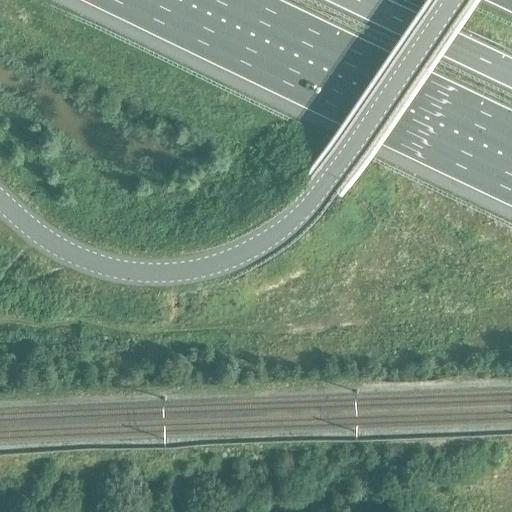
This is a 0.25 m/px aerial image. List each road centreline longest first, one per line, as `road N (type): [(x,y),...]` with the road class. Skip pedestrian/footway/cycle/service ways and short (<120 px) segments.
road 1 (unclassified): [(451,0),(297,219),(246,247),(181,266),(91,259),(0,195)]
road 2 (motorway): [(175,0),(511,159)]
road 3 (motorway): [(362,0),(511,71)]
